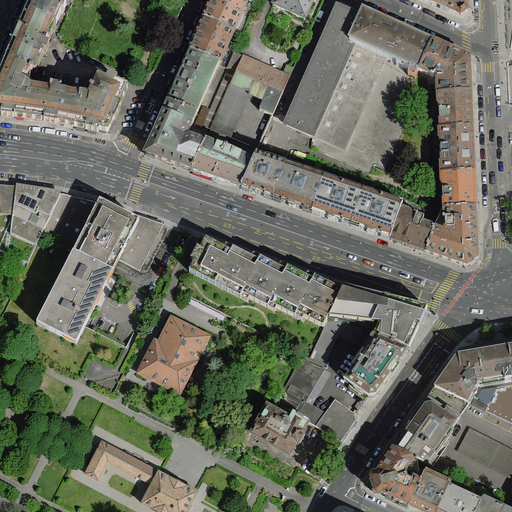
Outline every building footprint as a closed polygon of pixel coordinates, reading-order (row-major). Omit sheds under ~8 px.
[(30,0),(25,12),(56,25),(67,0),(30,0)] [(213,0),(205,20),(235,33),(248,1),(245,0),(213,0)] [(315,0),(276,0),(274,6),(305,21),(315,0)] [(421,0),(460,18),(467,13),(466,0),(421,0)] [(351,40),(361,17),(337,7),(285,125),(313,138),(353,47),(348,45),(351,40)] [(419,72),(432,43),(363,11),(361,17),(351,40),(386,56),(411,68),(419,72)] [(5,60),(31,71),(36,73),(50,39),(56,25),(25,12),(5,60)] [(191,52),(219,64),(221,65),(235,33),(205,20),(191,52)] [(386,56),(351,40),(348,45),(353,47),(313,138),(345,151),(386,56)] [(437,80),(438,95),(470,94),(469,60),(432,43),(419,72),(433,79),(435,77),(437,80)] [(168,103),(197,115),(219,64),(191,52),(168,103)] [(284,93),(290,78),(280,73),(234,53),(228,68),(229,69),(237,72),(284,93)] [(411,68),(386,56),(345,151),(313,138),(312,149),(362,171),(366,172),(370,172),(373,170),(375,165),(386,170),(411,113),(409,71),(411,68)] [(26,119),(30,88),(26,85),(20,82),(22,78),(27,80),(31,71),(5,60),(0,71),(0,114),(2,115),(2,116),(26,119)] [(203,126),(211,129),(231,85),(237,72),(229,69),(210,111),(203,126)] [(284,93),(237,72),(231,85),(251,94),(265,100),(260,111),(273,117),(284,93)] [(109,133),(128,89),(97,75),(90,91),(92,92),(90,96),(88,96),(81,95),(76,128),(99,133),(100,131),(109,133)] [(231,138),(251,94),(231,85),(211,129),(212,130),(229,137),(231,138)] [(76,128),(81,95),(31,86),(30,88),(26,119),(76,128)] [(441,129),(472,129),(470,94),(438,95),(438,105),(440,105),(441,129)] [(193,172),(205,143),(191,138),(185,141),(184,137),(188,134),(197,115),(168,103),(146,154),(147,156),(193,172)] [(203,126),(210,111),(203,108),(196,125),(203,128),(203,126)] [(273,117),(260,111),(250,134),(263,140),(272,120),(273,117)] [(440,130),(441,175),(474,173),(472,129),(441,129),(440,130)] [(229,137),(212,130),(208,139),(225,147),(229,137)] [(241,189),(254,162),(247,159),(224,149),(206,141),(205,143),(193,172),(235,187),(241,189)] [(273,200),(285,165),(257,155),(254,162),(241,189),(273,200)] [(312,214),(324,178),(285,165),(273,200),(312,214)] [(444,210),(476,208),(474,173),(441,175),(442,184),(444,184),(444,210)] [(351,227),(363,191),(324,178),(312,214),(351,227)] [(0,214),(13,216),(16,187),(0,185),(0,214)] [(39,190),(16,187),(13,216),(22,220),(20,225),(21,228),(24,229),(27,228),(29,224),(40,228),(45,230),(61,196),(61,194),(56,193),(39,190)] [(391,241),(401,210),(403,205),(363,191),(351,227),(391,241)] [(74,253),(98,208),(86,202),(85,204),(77,200),(77,202),(69,198),(68,199),(61,196),(45,230),(42,237),(74,253)] [(135,220),(101,203),(98,208),(74,253),(113,273),(120,261),(140,220),(136,218),(135,220)] [(478,258),(476,208),(444,210),(445,228),(447,231),(446,233),(435,229),(427,253),(467,267),(478,258)] [(427,253),(435,229),(431,228),(423,225),(425,220),(418,217),(418,215),(401,210),(391,241),(424,252),(427,253)] [(0,246),(13,216),(0,214),(0,246)] [(145,222),(140,220),(120,261),(133,268),(136,263),(138,262),(144,265),(163,228),(154,223),(153,225),(145,221),(145,222)] [(215,285),(232,253),(206,240),(190,272),(215,285)] [(243,295),(259,263),(233,250),(232,253),(215,285),(241,298),(243,295)] [(113,273),(74,253),(58,285),(97,305),(113,273)] [(270,305),(286,273),(261,260),(259,263),(243,295),(268,308),(270,305)] [(297,314),(314,282),(288,269),(286,273),(270,305),(295,318),(297,314)] [(329,320),(342,292),(315,279),(314,282),(297,314),(325,328),(329,320)] [(97,305),(58,285),(37,324),(77,344),(86,326),(97,305)] [(381,322),(379,337),(409,350),(419,329),(414,329),(414,325),(421,326),(425,316),(424,316),(344,288),(342,292),(329,320),(343,321),(381,322)] [(344,288),(424,316),(428,308),(344,288)] [(210,337),(172,318),(159,344),(155,342),(145,361),(138,373),(181,395),(187,382),(210,337)] [(325,370),(323,369),(338,337),(361,347),(362,345),(368,332),(343,321),(329,320),(325,328),(310,358),(303,355),(276,404),(293,414),(308,423),(316,427),(326,414),(313,406),(306,402),(325,370)] [(381,322),(343,321),(368,332),(379,337),(381,322)] [(362,345),(368,350),(373,342),(375,343),(379,337),(368,332),(362,345)] [(409,350),(379,337),(375,343),(373,342),(368,350),(346,379),(347,383),(370,398),(374,398),(376,396),(409,350)] [(483,385),(511,379),(511,345),(478,351),(483,385)] [(479,385),(483,385),(478,351),(459,354),(435,388),(468,404),(472,395),(479,385)] [(330,373),(325,370),(306,402),(313,406),(330,375),(330,373)] [(472,395),(468,404),(470,405),(511,424),(511,379),(483,385),(479,385),(472,395)] [(392,449),(418,461),(427,465),(464,413),(469,406),(468,404),(435,388),(434,390),(392,449)] [(357,416),(335,401),(326,414),(316,427),(343,443),(358,422),(357,416)] [(279,415),(268,408),(253,434),(289,456),(308,423),(293,414),(289,420),(279,415)] [(511,451),(470,430),(458,452),(511,479),(511,451)] [(85,474),(98,481),(108,462),(152,485),(143,504),(157,511),(187,511),(197,493),(102,442),(85,474)] [(409,508),(410,506),(422,480),(415,476),(413,481),(407,478),(406,473),(410,467),(412,468),(418,461),(392,449),(370,481),(373,491),(409,508)] [(426,472),(422,480),(410,506),(423,511),(437,511),(450,487),(451,484),(426,472)] [(450,487),(437,511),(476,511),(481,502),(450,487)] [(511,511),(483,498),(481,502),(476,511),(511,511)]
